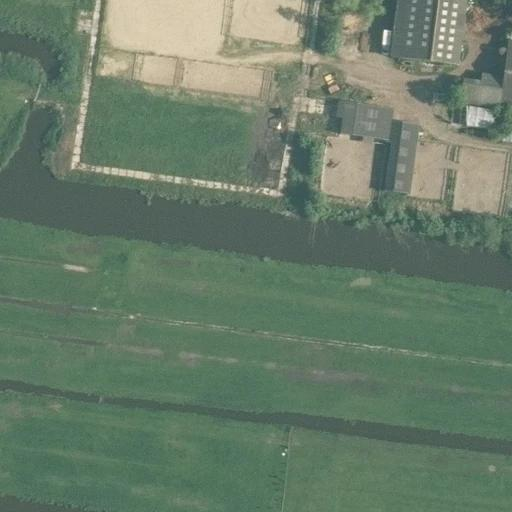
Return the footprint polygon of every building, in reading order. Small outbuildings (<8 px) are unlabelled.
[(401,0),(394,59),(461,68),(469,0),(401,0)] [(358,37),(362,14),(346,11),(342,34),(358,37)] [(511,39),(504,92),(464,86),(462,105),(511,112),(511,39)] [(344,128),(396,131),(398,99),(346,96),(344,128)] [(400,182),(451,190),(458,143),(421,137),(424,117),(410,115),(400,182)]
